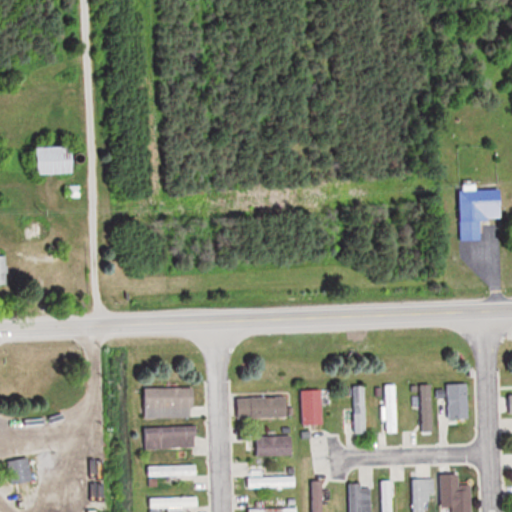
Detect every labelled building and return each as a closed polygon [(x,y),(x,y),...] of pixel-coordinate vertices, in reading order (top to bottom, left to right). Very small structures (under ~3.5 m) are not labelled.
[(41,146),(41,174),(77,173),(77,145),(41,146)] [(503,222),(503,189),(459,189),(460,241),(482,241),(482,222),(503,222)] [(387,432),(398,432),(398,385),(387,385),(387,432)] [(434,432),(433,385),(420,385),(421,432),(434,432)] [(470,385),(448,385),(448,419),(470,419),(470,385)] [(367,386),(353,386),(353,409),(346,409),(346,433),(368,433),(367,386)] [(146,388),(146,418),(197,418),(197,388),(146,388)] [(301,424),(324,424),(324,390),(301,390),(301,424)] [(239,397),(239,417),(290,417),(290,397),(239,397)] [(145,427),(145,449),(198,448),(198,426),(145,427)] [(245,445),(245,456),(296,456),(296,445),(245,445)] [(6,462),(10,483),(33,479),(29,457),(6,462)] [(148,465),(148,476),(200,476),(200,465),(148,465)] [(455,491),(455,511),(474,511),(475,484),(462,484),(462,475),(443,475),(443,491),(455,491)] [(297,487),(297,477),(249,477),(249,487),(297,487)] [(411,511),(432,511),(433,479),(412,479),(411,511)] [(393,511),(393,480),(381,480),(380,511),(393,511)] [(312,481),(311,511),(325,511),(326,481),(312,481)] [(349,483),(348,511),(371,511),(371,483),(349,483)] [(201,497),(149,497),(149,508),(201,508),(201,497)] [(298,511),(299,508),(269,508),(268,501),(259,501),(259,509),(251,509),(251,511),(298,511)]
